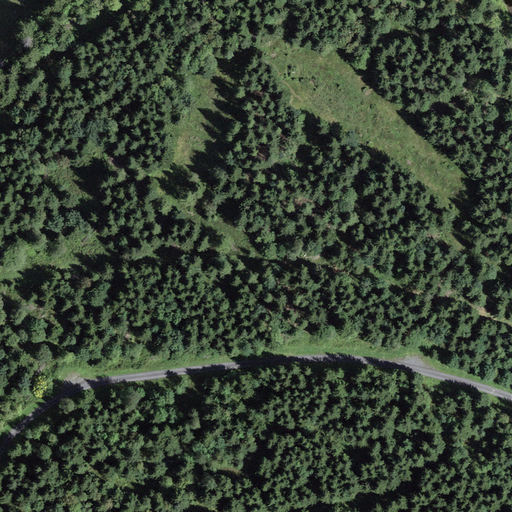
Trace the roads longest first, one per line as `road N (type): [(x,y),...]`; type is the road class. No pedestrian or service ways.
road 1 (track): [(511,396),(391,362),(255,361),(82,385),(16,424),(0,446)]
road 2 (track): [(137,0),(35,71),(0,113)]
